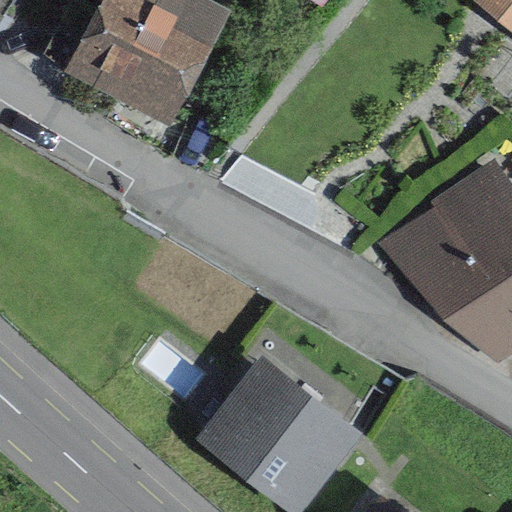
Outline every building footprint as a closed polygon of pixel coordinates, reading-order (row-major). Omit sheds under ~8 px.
[(64,0),(42,44),(64,62),(170,116),(229,0),(64,0)] [(511,0),(481,0),(511,24),(511,0)] [(436,202),(379,239),(497,359),(511,348),(511,178),(496,155),(433,197),(436,202)] [(298,511),(365,426),(264,346),(197,432),(298,511)] [(435,511),(415,496),(402,511),(435,511)]
